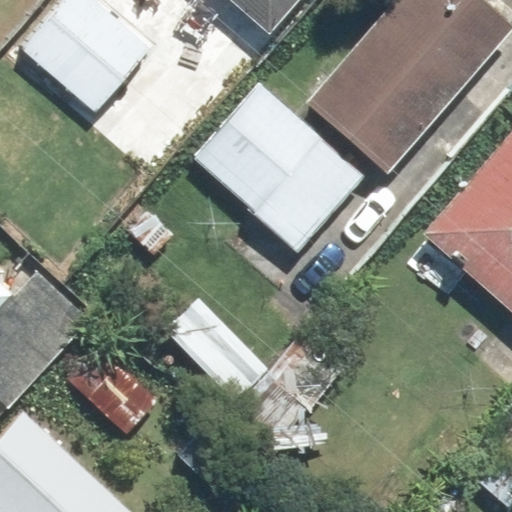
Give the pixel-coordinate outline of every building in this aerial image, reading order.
[(100,0),(51,0),(17,39),(95,109),(151,46),(100,0)] [(238,0),(266,25),(288,0),(238,0)] [(384,169),(511,24),(484,0),(383,0),(300,95),(384,169)] [(190,150),(239,193),(221,213),(243,233),(261,212),(297,244),(361,171),(254,77),(190,150)] [(511,123),(423,223),(511,303),(511,123)] [(0,302),(10,292),(0,282),(0,302)] [(232,415),(273,453),(336,385),(285,338),(262,363),(185,292),(159,320),(246,399),(232,415)] [(155,395),(117,359),(84,395),(122,431),(155,395)] [(0,511),(127,511),(133,507),(23,403),(0,427),(0,511)] [(503,442),(475,477),(505,501),(511,492),(511,419),(497,438),(503,442)]
